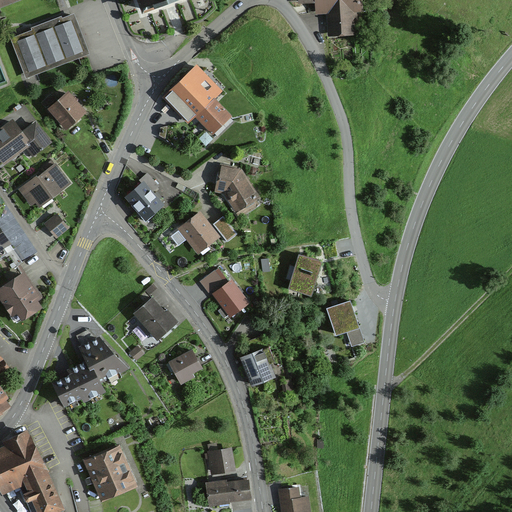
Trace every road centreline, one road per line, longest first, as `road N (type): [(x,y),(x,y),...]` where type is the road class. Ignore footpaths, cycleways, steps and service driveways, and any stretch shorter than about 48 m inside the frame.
road 1 (residential): [(97,211),(132,238),(213,338),(237,386),(263,511)]
road 2 (residential): [(394,303),(371,286),(358,241),(339,111),(308,36),(277,0)]
road 3 (tertiary): [(511,56),(459,127),(426,191),(394,303)]
road 4 (residential): [(0,431),(20,405),(97,211)]
road 5 (tertiary): [(394,303),(371,511)]
road 6 (track): [(511,273),(395,381),(385,381)]
road 7 (residential): [(97,211),(157,82)]
road 8 (residential): [(157,82),(254,0)]
